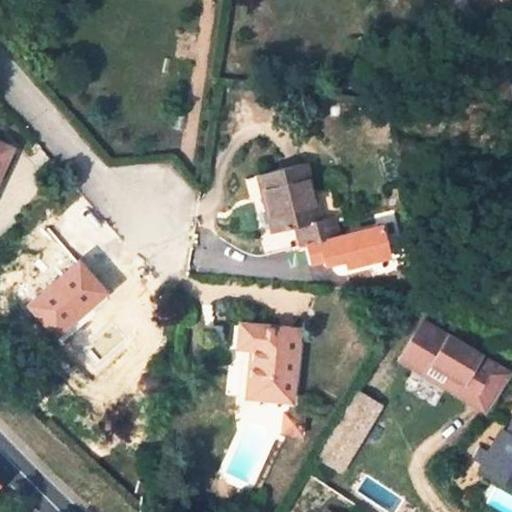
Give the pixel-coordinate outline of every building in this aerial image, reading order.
[(385,82),(378,68),(361,75),(368,90),(385,82)] [(0,143),(0,170),(10,148),(0,143)] [(302,162),(258,173),(273,232),(295,226),(300,246),(338,235),(333,215),(317,219),(302,162)] [(112,291),(81,259),(25,307),(56,341),(112,291)] [(489,359),(425,318),(401,355),(426,372),(433,361),(448,371),(441,381),(469,400),(483,379),(478,376),(489,359)] [(297,329),(241,324),(238,347),(250,348),(246,395),(290,398),(297,329)] [(510,373),(489,359),(478,376),(483,379),(469,400),(486,410),(510,373)] [(379,402),(357,388),(315,455),(337,469),(379,402)] [(302,435),(304,415),(286,413),(284,433),(302,435)] [(511,417),(503,434),(497,430),(475,468),(511,488),(511,417)]
